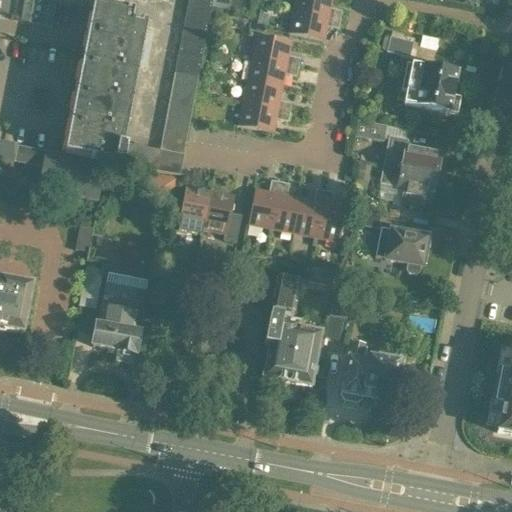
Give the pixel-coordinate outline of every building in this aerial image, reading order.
[(51,11),(48,11),(50,2),(40,0),(33,0),(30,23),(49,27),(52,14),(51,14),(51,11)] [(211,8),(212,0),(188,0),(188,3),(187,4),(211,9),(211,8)] [(212,0),(211,8),(239,13),(241,3),(231,1),(230,0),(212,0)] [(294,0),(292,13),(339,22),(341,13),(329,10),(331,0),(294,0)] [(185,16),(208,21),(211,9),(187,4),(185,16)] [(77,91),(64,156),(105,164),(123,168),(127,145),(123,145),(145,30),(132,28),(133,25),(131,25),(132,19),(92,11),(77,91)] [(339,22),(292,13),(288,36),(323,43),(326,28),(338,31),(339,22)] [(185,16),(183,28),(206,33),(208,21),(185,16)] [(204,44),(206,33),(183,28),(181,40),(204,44)] [(255,37),(250,60),(297,70),(299,60),(287,58),(290,44),(255,37)] [(385,52),(408,57),(411,43),(388,38),(385,52)] [(181,40),(178,51),(202,56),(204,44),(181,40)] [(202,56),(178,51),(176,63),(199,68),(202,56)] [(217,56),(216,63),(226,65),(227,58),(217,56)] [(250,60),(246,82),(281,89),(284,76),(296,79),(297,70),(250,60)] [(199,68),(176,63),(174,75),(197,80),(199,68)] [(409,107),(456,117),(459,100),(451,98),(456,76),(406,65),(403,83),(414,85),(409,107)] [(195,91),(197,80),(174,75),(172,86),(195,91)] [(246,82),(242,105),(289,114),(291,105),(279,103),(281,89),(246,82)] [(195,92),(195,91),(172,86),(171,87),(170,97),(193,102),(195,92)] [(191,113),(193,102),(170,97),(169,98),(167,108),(191,113)] [(289,114),(242,105),(237,128),(273,135),(275,121),(287,123),(289,114)] [(189,124),(189,123),(191,113),(167,108),(167,109),(165,119),(189,124)] [(165,120),(163,130),(186,135),(189,124),(165,119),(165,120)] [(354,139),(383,145),(386,128),(357,123),(354,139)] [(186,135),(163,130),(161,141),(184,146),(186,135)] [(388,139),(382,169),(435,179),(440,156),(405,149),(406,142),(388,139)] [(161,141),(159,152),(160,152),(182,157),(184,146),(161,141)] [(0,161),(12,163),(15,146),(0,143),(0,161)] [(138,148),(127,145),(123,168),(134,170),(138,148)] [(149,150),(138,148),(134,170),(145,171),(149,150)] [(159,152),(149,150),(145,171),(156,173),(157,167),(160,152),(159,152)] [(179,177),(183,157),(182,157),(160,152),(157,167),(156,173),(179,177)] [(40,179),(38,191),(97,203),(105,164),(45,153),(40,179)] [(435,179),(382,169),(379,186),(396,189),(396,190),(402,191),(399,204),(429,210),(435,179)] [(177,179),(144,173),(140,194),(174,200),(177,179)] [(247,227),(270,232),(279,184),(270,182),(268,194),(254,192),(247,227)] [(270,232),(292,236),(299,201),(286,198),(288,186),(279,184),(270,232)] [(178,228),(201,232),(209,194),(186,189),(178,228)] [(292,236),(315,241),(324,193),(315,192),(313,203),(299,201),(292,236)] [(324,193),(315,241),(338,245),(345,210),(331,207),(333,195),(324,193)] [(209,194),(201,232),(223,236),(222,242),(235,245),(241,217),(229,215),(232,198),(209,194)] [(354,226),(376,230),(378,217),(356,213),(354,226)] [(77,230),(73,253),(86,255),(90,232),(77,230)] [(374,259),(384,261),(406,265),(405,267),(408,272),(416,274),(421,270),(427,239),(389,231),(389,232),(379,230),(374,259)] [(307,284),(332,289),(334,274),(310,270),(307,284)] [(79,307),(92,309),(99,273),(86,271),(79,307)] [(114,362),(131,365),(132,357),(133,357),(137,336),(141,317),(140,316),(146,282),(106,275),(99,308),(95,327),(94,327),(91,347),(115,352),(115,353),(116,353),(114,362)] [(262,381),(309,390),(319,336),(297,332),(297,327),(295,327),(304,282),(277,276),(271,309),(275,309),(273,317),(270,316),(269,322),(268,321),(264,347),(268,347),(262,381)] [(0,330),(23,335),(33,285),(0,278),(0,330)] [(330,318),(347,321),(351,294),(334,291),(330,318)] [(351,324),(328,319),(324,341),(347,345),(351,324)] [(369,351),(370,347),(350,343),(346,360),(345,360),(338,398),(342,403),(354,406),(360,402),(362,393),(371,395),(369,402),(370,402),(368,411),(388,415),(390,406),(391,406),(399,363),(378,358),(377,360),(373,359),(374,352),(369,351)] [(494,434),(511,437),(511,344),(511,345),(506,373),(499,372),(493,404),(500,405),(494,434)]
